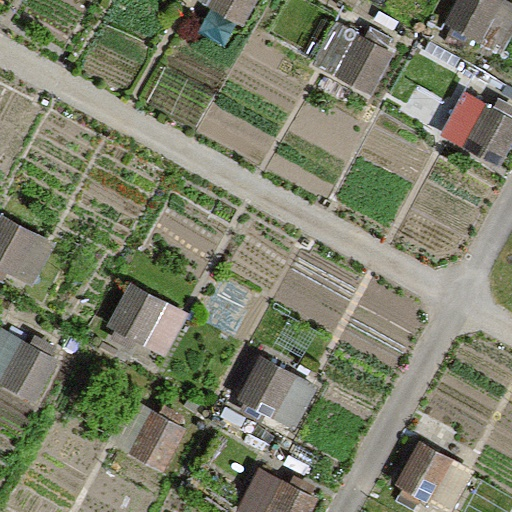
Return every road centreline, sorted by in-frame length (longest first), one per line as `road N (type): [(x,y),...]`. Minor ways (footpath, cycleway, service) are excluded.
road 1 (track): [(0,49),(511,328)]
road 2 (track): [(341,511),(511,202)]
